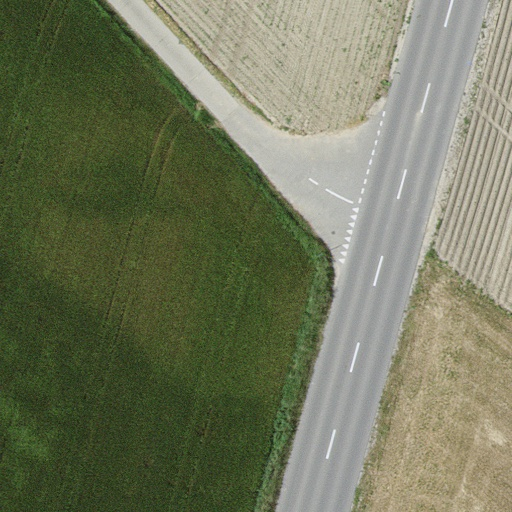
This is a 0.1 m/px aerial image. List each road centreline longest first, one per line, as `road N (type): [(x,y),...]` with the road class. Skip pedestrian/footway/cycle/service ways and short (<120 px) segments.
road 1 (tertiary): [(310,511),(450,0)]
road 2 (track): [(124,0),(273,160),(391,218)]
